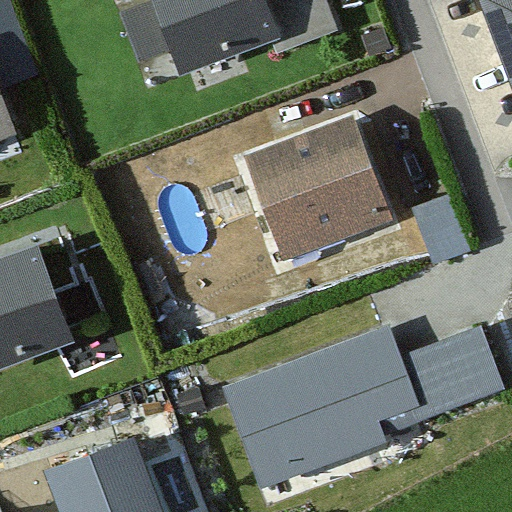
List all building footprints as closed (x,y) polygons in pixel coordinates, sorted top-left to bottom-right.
[(146,0),(175,68),(265,31),(274,54),(327,33),(313,0),(146,0)] [(511,0),(460,0),(480,64),(504,57),(511,81),(511,80),(511,0)] [(0,92),(0,134),(13,130),(0,92)] [(345,117),(237,157),(273,255),(382,214),(345,117)] [(421,260),(461,248),(445,198),(406,210),(421,260)] [(43,251),(0,264),(0,360),(71,337),(43,251)] [(385,324),(218,383),(251,476),(498,390),(476,326),(396,354),(385,324)] [(169,511),(141,434),(43,470),(57,511),(169,511)]
